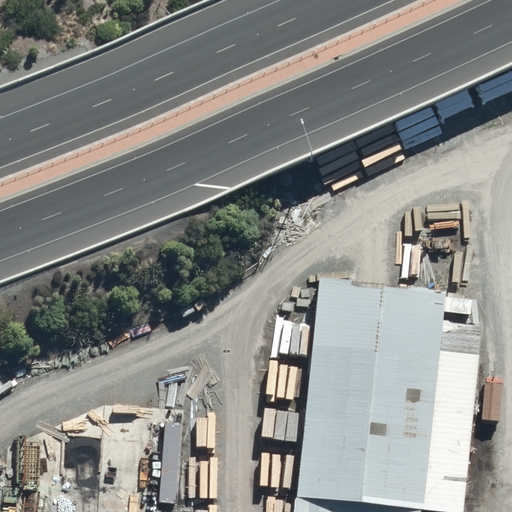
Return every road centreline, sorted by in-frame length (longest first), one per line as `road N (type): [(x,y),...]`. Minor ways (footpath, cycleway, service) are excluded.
road 1 (motorway): [(511,19),(214,153),(0,237)]
road 2 (motorway): [(0,142),(344,0)]
